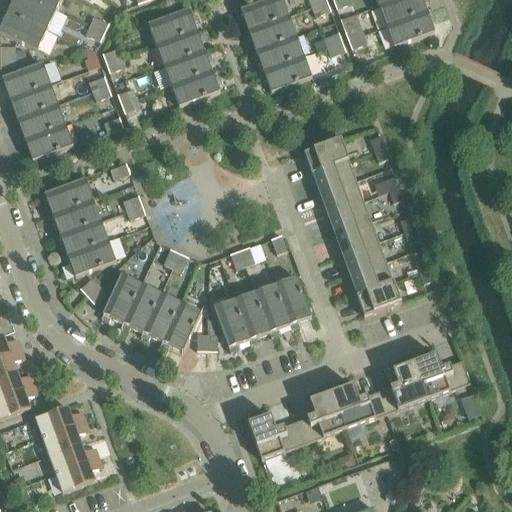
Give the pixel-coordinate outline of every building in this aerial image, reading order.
[(8,16),(48,34),(57,15),(25,0),(15,0),(14,4),(10,3),(7,8),(11,10),(8,16)] [(25,0),(57,15),(63,0),(25,0)] [(145,0),(134,0),(138,9),(147,5),(145,0)] [(243,22),(248,35),(289,20),(282,0),(281,0),(280,0),(266,5),(236,16),(239,24),(243,22)] [(324,0),(314,0),(308,2),(311,12),(327,6),(324,0)] [(349,0),(342,0),(333,4),(336,13),(352,7),(349,0)] [(375,0),(380,11),(408,0),(375,0)] [(421,0),(408,0),(380,11),(387,31),(427,16),(424,8),(429,6),(427,0),(425,0),(422,1),(421,0)] [(327,6),(311,12),(315,21),(330,16),(327,6)] [(149,28),(157,50),(197,34),(194,26),(199,24),(197,18),(192,20),(190,13),(149,28)] [(0,37),(38,55),(48,34),(8,16),(5,24),(0,22),(0,28),(2,30),(0,34),(0,37)] [(395,53),(435,37),(432,28),(437,26),(435,20),(429,22),(427,16),(387,31),(395,53)] [(251,42),(255,55),(255,56),(296,40),(289,20),(248,35),(243,36),(246,44),(251,42)] [(94,21),(90,30),(105,37),(109,28),(94,21)] [(360,29),(344,35),(348,44),(364,38),(360,29)] [(90,30),(86,39),(101,46),(105,37),(90,30)] [(200,40),(197,34),(157,50),(164,70),(205,55),(202,47),(206,45),(204,39),(200,40)] [(339,37),(323,43),(326,53),(342,47),(339,37)] [(364,38),(348,44),(351,54),(367,48),(364,38)] [(258,63),(263,75),(263,76),(304,61),(296,40),(255,56),(255,55),(251,57),(254,65),(258,63)] [(342,47),(326,53),(330,62),(345,56),(342,47)] [(15,51),(0,50),(0,60),(15,61),(15,51)] [(118,54),(103,59),(106,69),(122,63),(118,54)] [(207,61),(205,55),(164,70),(172,90),(212,75),(209,67),(214,65),(212,59),(207,61)] [(15,61),(0,60),(0,70),(15,71),(15,61)] [(312,82),(304,61),(263,76),(263,75),(258,77),(261,85),(266,83),(271,97),(312,82)] [(122,63),(106,69),(109,78),(125,73),(122,63)] [(5,91),(10,103),(10,104),(51,89),(43,67),(0,83),(0,88),(1,92),(5,91)] [(214,81),(212,75),(172,90),(179,112),(220,96),(217,87),(221,85),(219,79),(214,81)] [(105,81),(89,87),(93,96),(108,91),(105,81)] [(18,125),(58,109),(51,89),(10,104),(10,103),(6,105),(9,113),(13,111),(17,123),(18,125)] [(108,91),(93,96),(96,106),(112,100),(108,91)] [(133,95),(117,100),(121,110),(137,104),(133,95)] [(137,104),(121,110),(124,119),(140,113),(137,104)] [(18,125),(17,123),(13,125),(16,133),(20,131),(25,144),(25,145),(66,129),(58,109),(18,125)] [(108,138),(124,132),(120,122),(105,128),(108,138)] [(74,151),(66,129),(25,145),(25,144),(20,145),(23,153),(28,152),(33,166),(74,151)] [(342,144),(304,158),(312,179),(313,179),(313,178),(349,165),(349,166),(350,165),(342,144)] [(313,178),(313,179),(320,199),(356,185),(349,166),(349,165),(313,178)] [(116,185),(131,179),(127,168),(112,174),(116,185)] [(53,220),(94,204),(86,184),(41,200),(44,208),(48,207),(53,219),(53,220)] [(363,206),(356,185),(320,199),(328,219),(363,206)] [(139,201),(124,206),(127,216),(142,210),(139,201)] [(60,240),(101,225),(94,204),(53,220),(53,219),(48,221),(51,228),(56,227),(60,239),(60,240)] [(363,206),(328,219),(335,239),(371,226),(363,206)] [(142,210),(127,216),(130,225),(146,219),(142,210)] [(68,260),(109,245),(101,225),(60,240),(60,239),(56,241),(59,249),(63,247),(68,260)] [(371,226),(335,239),(343,259),(378,246),(371,226)] [(288,255),(282,239),(272,243),(278,259),(288,255)] [(68,260),(63,261),(66,269),(71,268),(76,282),(117,266),(109,245),(68,260)] [(386,267),(378,246),(343,259),(350,280),(386,267)] [(250,251),(240,255),(246,271),(256,267),(250,251)] [(171,254),(164,269),(173,273),(180,258),(171,254)] [(240,255),(231,258),(237,274),(246,271),(240,255)] [(180,258),(173,273),(182,277),(189,262),(180,258)] [(350,280),(358,300),(393,287),(386,267),(350,280)] [(124,328),(142,289),(122,280),(102,323),(110,327),(112,323),(123,328),(124,328)] [(297,281),(276,289),(291,329),(291,330),(292,334),(300,332),(298,327),(312,322),(297,281)] [(94,283),(81,294),(88,301),(100,290),(94,283)] [(393,287),(358,300),(357,300),(365,321),(402,308),(394,286),(393,287)] [(124,328),(123,328),(121,332),(129,336),(131,331),(143,337),(144,337),(162,298),(142,289),(124,328)] [(271,337),(270,337),(272,342),(280,339),(278,334),(291,330),(291,329),(276,289),(256,296),(271,337)] [(100,290),(88,301),(94,309),(107,298),(100,290)] [(251,344),(250,345),(252,349),(260,346),(258,342),(270,337),(271,337),(256,296),(236,303),(251,344)] [(144,337),(143,337),(141,341),(148,345),(150,340),(162,346),(163,346),(181,307),(162,298),(144,337)] [(251,344),(236,303),(215,311),(231,357),(239,354),(237,349),(250,345),(251,344)] [(163,346),(162,346),(160,350),(168,354),(170,349),(184,356),(202,317),(181,307),(163,346)] [(0,361),(22,353),(18,344),(7,348),(3,339),(0,340),(0,361)] [(209,340),(199,340),(198,356),(208,357),(209,340)] [(219,340),(209,340),(208,357),(219,357),(219,340)] [(22,353),(0,361),(0,382),(17,376),(14,368),(25,364),(22,353)] [(463,366),(443,373),(437,359),(415,367),(429,404),(471,388),(463,366)] [(398,389),(379,396),(387,419),(429,404),(415,367),(393,375),(398,389)] [(17,376),(0,382),(0,402),(35,389),(32,380),(20,384),(17,376)] [(28,404),(39,399),(35,389),(0,402),(0,424),(31,413),(28,404)] [(379,396),(360,404),(355,389),(332,398),(346,434),(387,419),(379,396)] [(469,420),(482,418),(477,397),(465,400),(469,420)] [(332,398),(310,406),(315,420),(296,427),(304,450),(346,434),(332,398)] [(36,424),(43,443),(86,426),(83,417),(72,421),(68,412),(36,424)] [(296,427),(277,434),(271,420),(248,428),(262,465),(304,450),(296,427)] [(90,436),(86,426),(43,443),(49,460),(82,448),(79,440),(90,436)] [(56,479),(100,463),(96,452),(85,457),(82,448),(49,460),(56,479)] [(103,472),(100,463),(56,479),(63,498),(96,486),(92,476),(103,472)]
